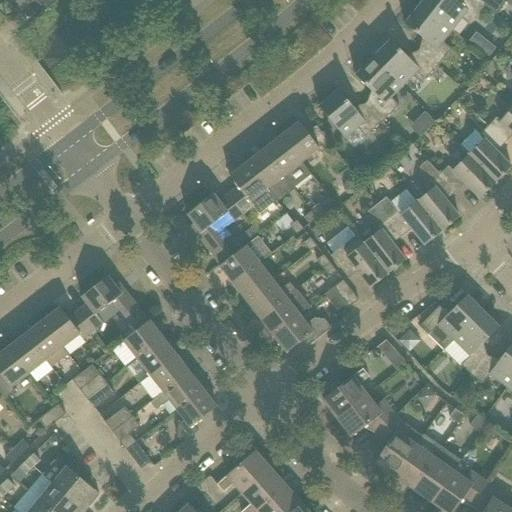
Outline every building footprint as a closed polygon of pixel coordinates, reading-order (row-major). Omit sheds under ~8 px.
[(8,5),(17,13),(19,11),(20,12),(30,0),(42,0),(45,3),(47,0),(6,0),(10,3),(8,5)] [(458,0),(457,2),(454,0),(424,0),(420,5),(453,30),(462,18),(471,25),(485,7),(475,0),(458,0)] [(504,4),(497,0),(475,0),(485,7),(497,15),(504,4)] [(420,5),(405,24),(426,41),(418,51),(437,68),(452,49),(443,42),(453,30),(420,5)] [(410,59),(391,40),(373,58),(402,87),(413,77),(421,84),(437,68),(418,51),(410,59)] [(496,48),(489,42),(482,51),(489,57),(496,48)] [(373,58),(355,76),(375,95),(366,104),(383,122),(399,106),(392,98),(402,87),(373,58)] [(339,90),(319,107),(346,138),(358,128),(365,137),(383,122),(366,104),(357,111),(339,90)] [(511,135),(511,108),(501,121),(496,117),(488,126),(506,143),(511,135)] [(496,183),(511,167),(497,152),(506,143),(488,126),(477,116),(469,125),(476,131),(460,145),(468,155),(469,155),(496,183)] [(307,133),(299,123),(282,136),(302,163),(303,162),(319,150),(322,154),(332,146),(317,126),(307,133)] [(264,149),(285,176),(294,188),(312,174),(303,162),(302,163),(282,136),(264,149)] [(285,176),(264,149),(247,163),(268,189),(277,200),(278,202),(295,190),(294,189),(294,188),(285,176)] [(465,183),(480,198),(496,183),(469,155),(468,155),(453,170),(449,166),(440,174),(456,192),(465,183)] [(442,231),(460,217),(446,201),(456,192),(440,174),(428,160),(419,168),(427,193),(418,201),(442,231)] [(268,189),(247,163),(230,176),(238,187),(229,194),(244,214),(254,207),(260,214),(276,201),(275,201),(277,200),(268,189)] [(352,194),(355,192),(357,183),(354,179),(349,178),(346,182),(345,190),(347,194),(352,194)] [(226,228),(234,222),(244,214),(229,194),(219,201),(214,194),(188,215),(201,232),(197,235),(221,266),(234,256),(243,249),(226,228)] [(412,229),(425,245),(442,231),(418,201),(401,215),(387,197),(377,205),(387,218),(402,236),(412,229)] [(312,211),(318,218),(326,212),(321,205),(312,211)] [(388,274),(406,261),(393,244),(402,236),(387,218),(377,205),(368,212),(377,225),(381,230),(364,243),(388,274)] [(318,218),(312,211),(304,218),(309,225),(318,218)] [(304,229),(297,221),(290,226),(297,235),(304,229)] [(312,230),(317,238),(326,231),(321,223),(312,230)] [(364,243),(364,244),(358,235),(331,256),(334,260),(348,279),(358,271),(371,288),(388,274),(364,243)] [(220,266),(233,284),(260,264),(271,255),(257,237),(243,249),(234,256),(221,266),(220,266)] [(317,247),(310,238),(304,243),(310,252),(317,247)] [(317,261),(323,269),(330,264),(324,255),(317,261)] [(273,281),(260,264),(233,284),(247,301),(273,281)] [(337,272),(330,264),(323,269),(330,277),(337,272)] [(122,294),(108,276),(82,297),(87,304),(78,311),(93,331),(104,323),(98,314),(114,301),(122,313),(136,331),(149,321),(125,291),(122,294)] [(349,308),(350,307),(359,300),(344,280),(334,288),(349,308)] [(291,283),(281,290),(273,281),(247,301),(260,318),(286,298),(296,290),(291,283)] [(447,349),(454,341),(483,311),(467,295),(448,315),(440,306),(422,324),(447,349)] [(300,315),(286,298),(260,318),(273,335),(300,315)] [(83,339),(93,331),(78,311),(69,318),(60,308),(43,321),(63,348),(80,335),(83,339)] [(499,327),(483,311),(454,341),(470,356),(461,365),(471,375),(488,356),(479,348),(499,327)] [(300,315),(273,335),(287,353),(299,344),(303,350),(332,329),(326,321),(316,320),(308,325),(300,315)] [(69,355),(63,348),(43,321),(26,334),(46,361),(52,368),(69,355)] [(150,321),(149,321),(136,331),(123,341),(137,359),(164,338),(150,321)] [(29,374),(46,361),(26,334),(9,348),(29,374)] [(177,355),(164,338),(137,359),(150,376),(177,355)] [(389,341),(380,347),(395,370),(404,364),(389,341)] [(507,388),(511,381),(511,344),(498,364),(488,356),(471,375),(483,384),(490,374),(507,388)] [(9,348),(0,354),(0,392),(5,399),(15,391),(12,387),(29,374),(9,348)] [(190,372),(177,355),(150,376),(163,393),(190,372)] [(73,381),(80,390),(100,375),(92,365),(73,381)] [(338,381),(342,385),(358,372),(353,366),(337,379),(338,381)] [(370,377),(363,369),(358,372),(342,385),(323,400),(337,418),(367,396),(359,385),(370,377)] [(157,409),(169,400),(177,410),(203,389),(190,372),(163,393),(151,402),(157,409)] [(80,390),(87,400),(107,384),(100,375),(80,390)] [(87,400),(95,409),(115,394),(107,384),(87,400)] [(183,443),(199,431),(194,425),(217,407),(203,389),(177,410),(185,420),(179,425),(178,436),(183,443)] [(337,418),(352,437),(368,425),(378,435),(397,418),(389,409),(389,408),(383,400),(375,406),(367,396),(337,418)] [(66,415),(59,405),(39,420),(46,430),(66,415)] [(125,407),(105,423),(113,432),(133,417),(125,407)] [(459,424),(465,416),(455,409),(449,417),(459,424)] [(480,435),(488,423),(477,415),(468,427),(480,435)] [(113,432),(120,442),(140,426),(133,417),(113,432)] [(387,446),(375,462),(394,476),(416,445),(405,438),(411,429),(402,424),(397,418),(378,435),(387,446)] [(24,440),(15,449),(21,455),(30,446),(24,440)] [(141,469),(151,462),(136,442),(126,450),(141,469)] [(427,453),(416,445),(394,476),(413,489),(443,448),(435,442),(427,453)] [(450,453),(443,448),(413,489),(432,503),(454,472),(443,464),(450,453)] [(12,464),(21,455),(15,449),(6,457),(12,464)] [(242,493),(270,468),(255,451),(237,467),(227,476),(217,485),(224,493),(234,484),(242,493)] [(33,454),(26,460),(33,468),(41,460),(33,454)] [(26,475),(33,468),(26,460),(19,467),(26,475)] [(53,484),(85,511),(100,494),(67,467),(53,484)] [(256,511),(286,486),(270,468),(242,493),(251,504),(242,511),(256,511)] [(432,503),(445,511),(453,511),(463,499),(473,506),(487,483),(478,477),(479,477),(470,471),(464,479),(454,472),(432,503)] [(7,479),(0,485),(0,495),(2,498),(15,486),(7,479)] [(482,511),(510,511),(511,510),(501,503),(506,495),(497,490),(487,483),(473,506),(482,511)] [(52,511),(84,511),(85,511),(53,484),(39,500),(52,511)] [(291,511),(301,503),(286,486),(256,511),(291,511)] [(52,511),(39,500),(29,511),(52,511)] [(308,511),(301,503),(291,511),(308,511)]
